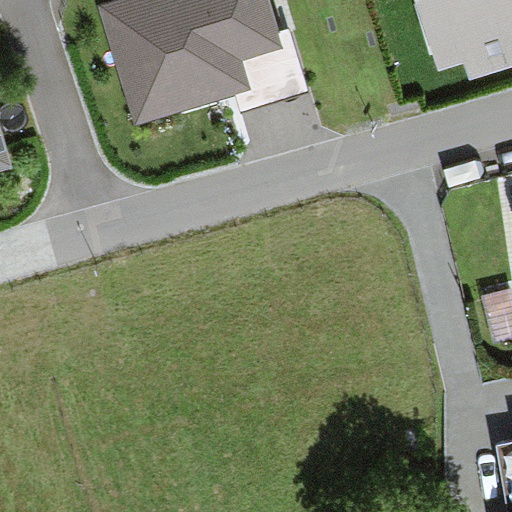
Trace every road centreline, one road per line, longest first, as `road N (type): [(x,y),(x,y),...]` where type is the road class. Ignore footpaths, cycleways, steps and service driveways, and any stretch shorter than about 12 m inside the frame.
road 1 (residential): [(511,116),(93,234)]
road 2 (residential): [(93,234),(26,0)]
